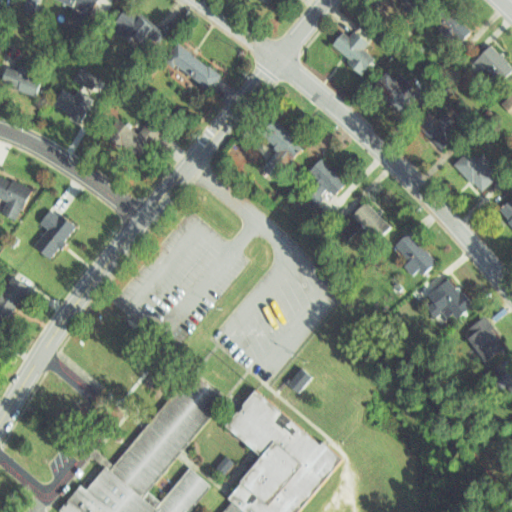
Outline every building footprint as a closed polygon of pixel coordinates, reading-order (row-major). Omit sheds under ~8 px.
[(90,0),(86,9),(67,0),(90,0)] [(399,0),(414,15),(429,0),(428,0),(399,0)] [(454,0),(477,21),(463,35),(441,15),(454,0)] [(109,26),(123,3),(160,26),(146,49),(109,26)] [(438,32),(460,47),(473,27),(450,13),(438,32)] [(351,49),(336,37),(348,23),(355,29),(360,23),(374,35),(368,43),(378,52),(364,69),(351,58),(351,49)] [(207,90),(162,54),(175,37),(220,73),(207,90)] [(494,42),(511,58),(511,68),(503,77),(481,57),(494,42)] [(29,94),(0,82),(0,76),(4,66),(12,70),(18,55),(31,59),(25,74),(36,78),(29,94)] [(50,102),(89,125),(112,84),(77,64),(71,76),(94,90),(86,104),(82,102),(86,94),(77,89),(73,95),(59,86),(50,102)] [(391,65),(413,85),(400,100),(378,79),(391,65)] [(436,106),(458,126),(445,141),(423,120),(436,106)] [(136,159),(159,121),(142,111),(131,130),(117,122),(105,141),(136,159)] [(282,116),(305,137),(291,151),(269,131),(282,116)] [(485,188),(457,156),(471,144),(479,154),(491,143),(511,166),(485,188)] [(326,147),(355,175),(340,190),(331,181),(325,187),(330,192),(322,200),(309,187),(319,177),(308,165),(326,147)] [(10,218),(0,212),(7,199),(0,194),(0,171),(27,186),(10,218)] [(371,193),(393,214),(380,228),(357,207),(371,193)] [(511,196),(511,219),(501,207),(511,196)] [(392,227),(367,201),(354,214),(378,240),(392,227)] [(41,230),(30,244),(48,257),(74,223),(47,203),(32,223),(41,230)] [(412,256),(395,240),(410,225),(443,259),(429,273),(419,262),(414,267),(408,260),(412,256)] [(28,282),(0,323),(0,287),(11,271),(28,282)] [(449,272),(431,288),(436,295),(429,301),(438,311),(448,302),(457,313),(473,299),(449,272)] [(468,333),(486,357),(510,339),(488,310),(472,322),(475,327),(468,333)] [(186,511),(58,511),(56,510),(103,454),(109,459),(205,347),(209,351),(216,343),(320,432),(324,427),(348,447),(292,511),(221,511),(235,496),(227,489),(263,446),(220,410),(155,488),(166,497),(195,462),(215,479),(186,511)] [(511,353),(511,397),(497,376),(510,368),(504,359),(511,353)]
